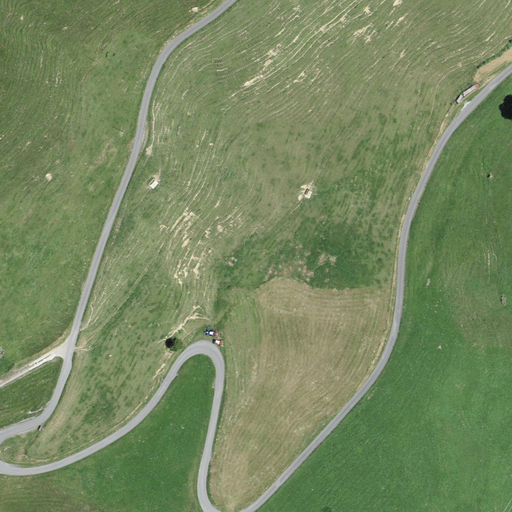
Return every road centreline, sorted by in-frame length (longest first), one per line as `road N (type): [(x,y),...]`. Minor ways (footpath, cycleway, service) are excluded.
road 1 (unclassified): [(511,68),(455,123),(425,177),(405,232),(394,331),(382,362),(246,511)]
road 2 (unclassified): [(0,437),(43,417),(54,401),(157,66),(176,41),(232,0)]
road 3 (unclassified): [(211,511),(202,484),(220,367),(203,347),(184,356),(153,403),(113,438),(45,469),(0,466)]
